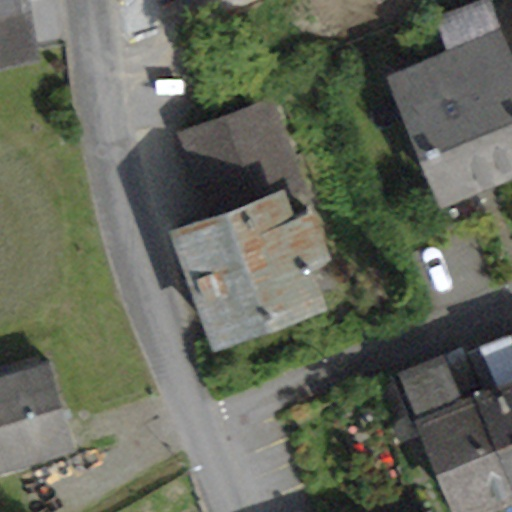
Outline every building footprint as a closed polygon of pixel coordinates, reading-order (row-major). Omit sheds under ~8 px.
[(0,0),(0,56),(32,52),(24,0),(0,0)] [(482,0),(439,18),(468,87),(460,90),(494,174),(511,166),(511,70),(483,0),(482,0)] [(394,73),(443,194),(494,174),(460,90),(452,93),(436,56),(394,73)] [(300,189),(269,103),(185,133),(215,215),(179,228),(218,336),(338,292),(308,211),(288,219),(280,197),(300,189)] [(479,394),(511,475),(511,337),(511,336),(472,352),(487,391),(479,394)] [(404,373),(461,511),(463,511),(511,492),(511,475),(479,394),(463,401),(458,390),(476,383),(462,349),(404,373)] [(0,376),(0,468),(71,449),(47,363),(0,376)]
